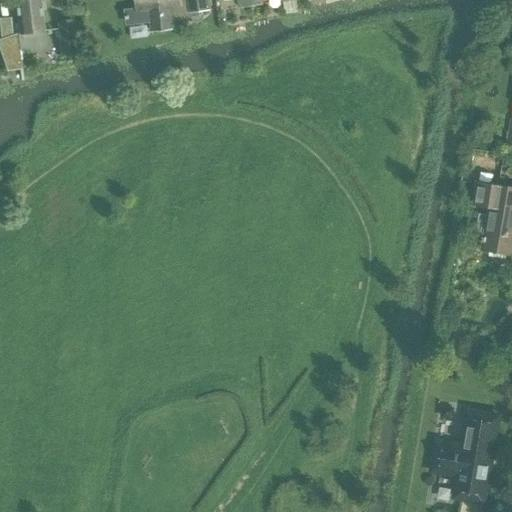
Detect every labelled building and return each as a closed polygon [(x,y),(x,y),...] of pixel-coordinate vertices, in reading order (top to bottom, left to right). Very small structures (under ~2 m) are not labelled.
[(14,0),(18,33),(19,50),(20,57),(45,54),(43,38),(40,39),(40,32),(44,31),(42,10),(44,10),(43,0),(14,0)] [(191,11),(210,9),(208,0),(136,0),(138,10),(149,9),(152,32),(173,30),(172,23),(191,20),(191,21),(192,21),(191,11)] [(76,54),(73,19),(57,21),(61,55),(76,54)] [(19,50),(18,33),(0,39),(0,51),(5,67),(21,65),(20,57),(19,50)] [(473,204),(489,207),(484,237),(482,237),(481,241),(483,242),(482,249),(511,254),(511,183),(502,181),(501,186),(477,182),(473,204)] [(458,475),(455,497),(483,502),(498,417),(470,412),(463,447),(437,442),(432,471),(458,475)]
